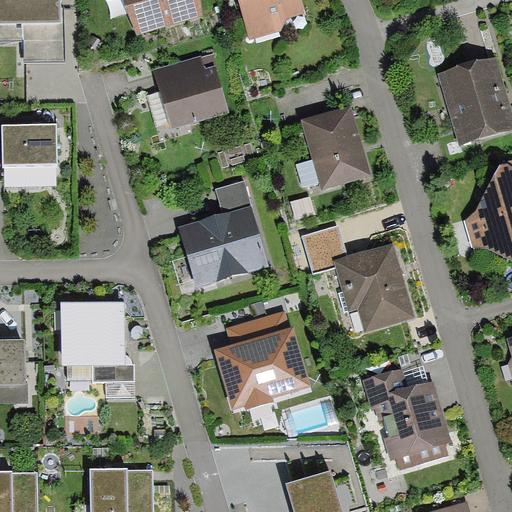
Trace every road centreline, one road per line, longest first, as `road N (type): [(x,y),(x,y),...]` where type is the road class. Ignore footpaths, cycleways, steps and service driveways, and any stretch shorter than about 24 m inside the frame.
road 1 (residential): [(353,0),(507,511)]
road 2 (residential): [(218,511),(144,266)]
road 3 (residential): [(144,266),(92,87)]
road 4 (residential): [(144,266),(0,271)]
